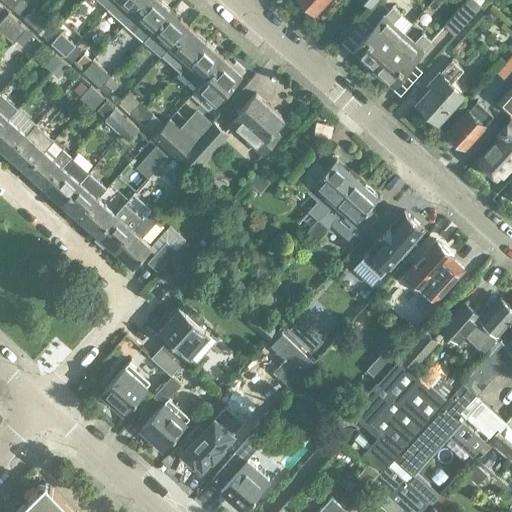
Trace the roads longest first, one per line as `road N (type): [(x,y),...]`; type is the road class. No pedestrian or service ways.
road 1 (residential): [(511,246),(234,0)]
road 2 (residential): [(45,405),(140,301),(0,174)]
road 3 (residential): [(163,511),(45,405)]
